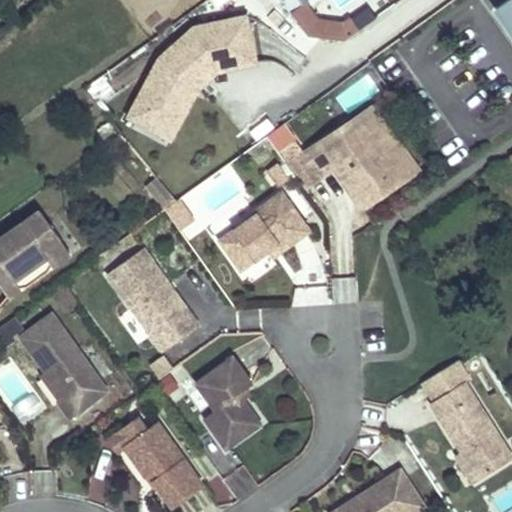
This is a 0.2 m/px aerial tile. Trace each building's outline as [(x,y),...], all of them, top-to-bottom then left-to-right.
[(394,0),(344,0),(347,8),(353,5),(358,17),(395,1),(394,0)] [(511,0),(510,0),(498,8),(511,27),(511,0)] [(301,6),(291,14),(308,37),(344,42),(356,34),(347,22),(340,27),(314,24),(301,6)] [(159,58),(130,115),(171,135),(198,84),(212,70),(253,60),(243,15),(194,27),(159,58)] [(365,107),(349,118),(368,144),(384,134),(365,107)] [(355,209),(411,171),(384,134),(368,144),(349,118),(295,155),(313,181),(329,171),(355,209)] [(511,154),(511,155),(490,169),(511,202),(511,154)] [(295,155),(285,162),(303,188),(313,181),(295,155)] [(275,254),(304,234),(275,193),(247,214),(251,219),(213,245),(234,275),(263,254),(271,249),(275,254)] [(164,209),(181,227),(194,215),(177,197),(164,209)] [(40,211),(0,239),(0,284),(2,288),(64,244),(40,211)] [(271,249),(263,254),(267,260),(275,254),(271,249)] [(138,250),(134,253),(189,333),(194,329),(138,250)] [(189,333),(134,253),(100,276),(156,355),(189,333)] [(66,422),(103,396),(45,315),(13,338),(42,378),(45,376),(63,401),(54,407),(66,422)] [(250,388),(230,360),(192,387),(211,414),(200,422),(221,451),(257,426),(240,404),(236,397),(243,393),(250,388)] [(461,453),(480,481),(511,460),(511,455),(466,383),(470,380),(459,362),(424,384),(435,404),(432,406),(461,453)] [(36,382),(54,407),(63,401),(45,376),(42,378),(36,382)] [(247,399),(243,393),(236,397),(240,404),(247,399)] [(112,456),(119,451),(141,435),(133,423),(103,444),(112,456)] [(196,488),(152,427),(141,435),(119,451),(139,480),(143,477),(150,472),(154,478),(147,483),(166,509),(196,488)] [(480,481),(461,453),(454,457),(472,486),(480,481)] [(394,469),(331,511),(412,511),(419,508),(394,469)]
